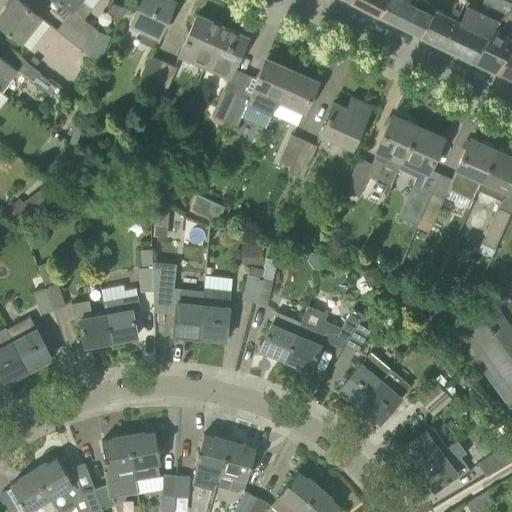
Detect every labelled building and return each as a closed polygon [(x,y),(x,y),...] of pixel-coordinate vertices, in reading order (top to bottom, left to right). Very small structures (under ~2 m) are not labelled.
[(0,25),(20,42),(41,17),(19,0),(12,0),(0,16),(0,25)] [(83,20),(99,0),(58,0),(71,10),(64,20),(87,37),(81,51),(88,57),(100,61),(107,39),(96,35),(97,30),(83,20)] [(153,47),(173,0),(141,0),(130,24),(142,29),(139,41),(153,47)] [(348,0),(379,16),(388,0),(348,0)] [(388,0),(379,16),(409,31),(426,0),(425,0),(388,0)] [(420,35),(440,45),(458,10),(453,7),(449,15),(434,9),(436,5),(426,0),(409,31),(420,36),(420,35)] [(463,12),(458,10),(440,45),(470,59),(493,28),(498,20),(508,7),(511,1),(511,0),(484,0),(478,11),(466,6),(463,12)] [(511,40),(511,39),(511,11),(509,10),(511,4),(511,1),(508,7),(498,20),(493,28),(470,59),(493,70),(506,52),(511,44),(511,40)] [(111,2),(107,11),(120,17),(124,7),(111,2)] [(204,67),(222,26),(197,14),(178,56),(204,67)] [(55,31),(81,51),(87,37),(64,20),(55,31)] [(103,28),(108,35),(112,31),(107,24),(103,28)] [(222,26),(204,67),(229,78),(247,38),(222,26)] [(511,55),(506,52),(493,70),(511,78),(511,55)] [(137,83),(149,89),(162,60),(150,55),(137,83)] [(15,68),(0,56),(0,92),(0,93),(12,78),(9,75),(15,68)] [(34,69),(40,61),(34,56),(28,64),(34,69)] [(278,100),(291,70),(266,58),(247,99),(236,94),(224,122),(236,127),(248,103),(271,114),(278,100)] [(23,60),(15,70),(48,96),(55,87),(39,74),(39,73),(23,60)] [(165,95),(177,67),(162,60),(149,89),(165,95)] [(317,82),(291,70),(278,100),(303,111),(317,82)] [(211,116),(224,122),(236,94),(224,89),(211,116)] [(350,149),(369,105),(353,98),(348,110),(333,103),(320,134),(350,149)] [(85,110),(76,105),(67,122),(76,126),(85,110)] [(378,150),(374,158),(382,162),(381,165),(397,172),(398,169),(398,170),(417,128),(392,116),(377,150),(378,150)] [(442,139),(417,128),(398,170),(416,177),(397,217),(417,227),(420,220),(432,194),(421,189),(428,173),(442,139)] [(278,163),(292,169),(305,141),(290,135),(278,163)] [(480,181),(495,150),(468,138),(446,189),(472,200),(480,181)] [(302,180),(317,147),(305,141),(292,169),(290,174),(302,180)] [(511,176),(511,157),(495,150),(480,181),(494,188),(493,193),(503,197),(511,176)] [(87,171),(91,161),(77,152),(72,161),(87,171)] [(367,176),(371,164),(359,158),(344,192),(359,198),(368,176),(367,176)] [(125,206),(135,210),(140,196),(130,192),(125,206)] [(203,216),(210,200),(196,193),(189,209),(203,216)] [(432,194),(420,220),(433,226),(444,199),(432,194)] [(4,211),(16,225),(29,214),(16,200),(4,211)] [(153,223),(167,225),(168,212),(154,203),(153,223)] [(497,208),(480,245),(478,252),(490,258),(494,251),(510,213),(497,208)] [(338,228),(337,228),(335,229),(334,229),(333,230),(332,230),(331,231),(330,233),(330,234),(330,235),(330,236),(330,238),(331,239),(332,240),(333,241),(334,242),(335,242),(337,242),(338,242),(339,241),(340,241),(341,240),(342,239),(343,238),(343,236),(343,235),(343,234),(343,233),(342,231),(341,230),(340,230),(339,229),(338,228)] [(242,267),(249,267),(241,300),(252,302),(262,263),(262,245),(242,244),(242,267)] [(140,249),(140,257),(141,268),(139,268),(140,292),(151,292),(149,256),(149,249),(140,249)] [(272,282),(276,261),(264,258),(262,263),(252,302),(266,305),(272,282)] [(154,312),(174,314),(172,335),(198,337),(203,291),(176,288),(178,264),(153,261),(154,312)] [(52,310),(65,306),(49,263),(37,267),(41,277),(52,310)] [(368,288),(379,283),(373,269),(362,274),(368,288)] [(41,315),(52,310),(41,277),(32,281),(35,292),(33,292),(41,315)] [(510,406),(511,404),(511,282),(501,291),(507,298),(495,307),(488,297),(463,317),(469,325),(457,333),(510,406)] [(225,340),(230,291),(203,288),(203,291),(198,337),(225,340)] [(446,301),(435,290),(417,308),(428,319),(446,301)] [(104,314),(109,341),(136,336),(132,311),(139,309),(137,295),(102,301),(104,314)] [(109,341),(104,314),(92,317),(88,301),(71,304),(74,322),(78,321),(83,346),(109,341)] [(299,322),(283,360),(308,371),(318,344),(317,344),(322,332),(335,337),(346,343),(358,324),(363,315),(352,308),(340,327),(324,321),(327,314),(307,306),(300,322),(299,322)] [(283,360),(299,322),(276,312),(271,324),(269,324),(260,350),(283,360)] [(51,359),(36,330),(29,317),(5,329),(27,371),(51,359)] [(358,324),(346,343),(357,350),(369,331),(358,324)] [(4,328),(0,329),(0,375),(5,383),(27,371),(5,329),(4,328)] [(370,352),(369,354),(360,364),(359,363),(338,388),(359,405),(389,368),(370,352)] [(378,422),(400,396),(401,397),(410,386),(389,368),(359,405),(378,422)] [(434,380),(416,396),(424,405),(448,384),(440,375),(434,381),(434,380)] [(448,384),(424,405),(433,415),(451,399),(449,397),(455,392),(448,384)] [(417,467),(446,446),(431,425),(425,429),(401,446),(417,467)] [(133,468),(135,480),(159,476),(158,464),(159,464),(153,432),(127,436),(133,468)] [(193,465),(196,466),(192,484),(214,491),(219,473),(228,441),(202,434),(193,465)] [(503,439),(508,447),(511,444),(511,435),(511,434),(503,439)] [(107,473),(133,468),(127,436),(101,441),(107,473)] [(446,446),(417,467),(433,490),(455,474),(454,473),(465,465),(460,457),(466,453),(457,440),(447,447),(446,446)] [(219,473),(220,473),(218,481),(231,484),(236,493),(245,488),(247,480),(245,479),(254,449),(228,441),(219,473)] [(511,460),(511,459),(511,458),(511,448),(507,452),(502,446),(478,464),(486,475),(511,460)] [(67,511),(75,504),(78,511),(102,511),(102,509),(94,489),(80,494),(78,487),(76,488),(73,485),(72,486),(55,458),(32,472),(56,511),(67,511)] [(270,506),(277,511),(297,511),(317,489),(296,471),(276,495),(278,497),(270,506)] [(56,511),(32,472),(9,486),(23,508),(18,511),(56,511)] [(173,510),(173,508),(175,475),(163,475),(161,510),(173,510)] [(187,497),(189,476),(175,475),(173,508),(173,510),(185,511),(186,497),(187,497)] [(94,489),(102,509),(114,504),(107,485),(94,489)] [(333,511),(338,506),(317,489),(297,511),(333,511)] [(247,511),(255,497),(245,491),(233,511),(247,511)] [(464,505),(468,511),(476,511),(489,505),(485,492),(464,505)] [(255,497),(247,511),(262,511),(268,503),(255,497)]
